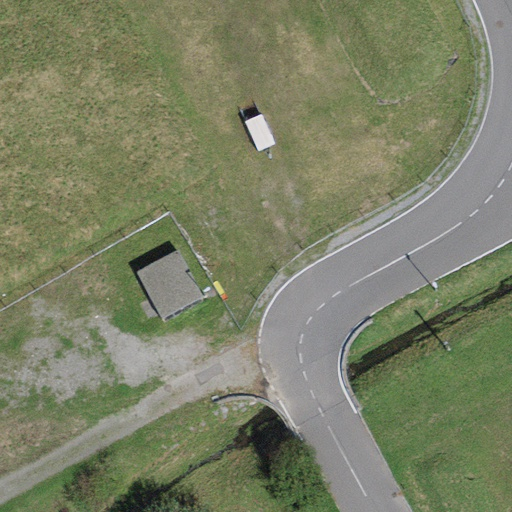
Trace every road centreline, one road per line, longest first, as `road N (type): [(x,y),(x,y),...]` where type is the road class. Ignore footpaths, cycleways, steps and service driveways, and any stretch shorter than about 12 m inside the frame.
road 1 (unclassified): [(327,313),(349,292),(477,220),(511,179)]
road 2 (unclassified): [(377,511),(310,383),(310,355),(327,313)]
road 3 (unclassified): [(210,223),(327,313)]
